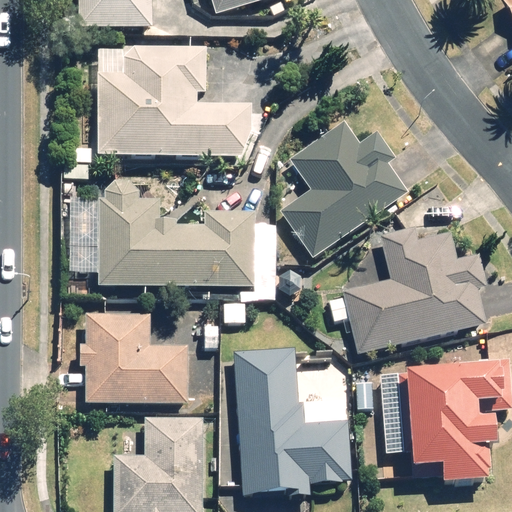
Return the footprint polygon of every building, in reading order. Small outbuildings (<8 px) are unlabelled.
[(78,0),(78,29),(154,32),(155,0),(78,0)] [(215,0),(220,16),(270,0),(215,0)] [(126,76),(103,75),(101,153),(253,158),(254,106),(199,105),(200,94),(208,95),(209,49),(127,47),(126,76)] [(316,261),(411,191),(393,166),(400,161),(380,133),(361,147),(344,124),(293,163),(314,192),(282,216),(316,261)] [(91,181),(91,152),(67,151),(66,181),(91,181)] [(180,220),(163,220),(163,202),(141,201),(141,192),(102,192),(101,288),(258,289),(259,214),(211,213),(210,230),(180,230),(180,220)] [(394,283),(346,295),(360,356),(489,325),(481,290),(490,288),(483,256),(461,261),(455,234),(421,242),(418,230),(395,236),(399,249),(386,252),(394,283)] [(303,265),(279,264),(279,287),(303,288),(303,265)] [(276,303),(277,271),(261,270),(260,302),(276,303)] [(247,325),(248,304),(226,303),(225,324),(247,325)] [(154,318),(88,317),(87,406),(192,407),(193,350),(153,349),(154,318)] [(348,423),(348,406),(300,408),(297,350),(237,353),(245,499),(315,496),(314,485),(356,483),(353,423),(348,423)] [(436,372),(404,371),(400,451),(417,452),(416,467),(449,468),(448,483),(494,486),(496,446),(507,447),(509,422),(484,421),(485,402),(510,404),(511,369),(436,364),(436,372)] [(375,415),(376,384),(357,384),(357,414),(375,415)] [(204,511),(206,420),(147,420),(146,434),(119,434),(118,511),(204,511)]
